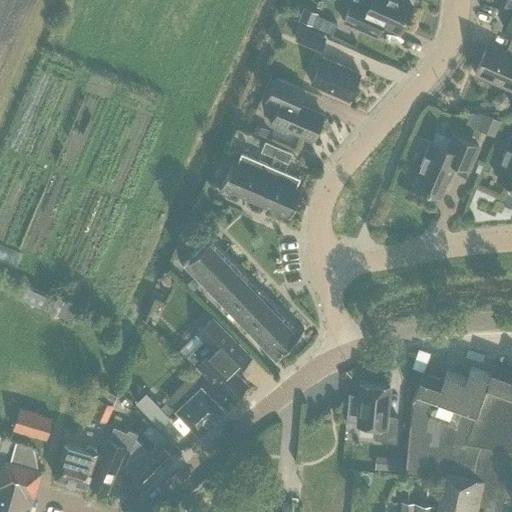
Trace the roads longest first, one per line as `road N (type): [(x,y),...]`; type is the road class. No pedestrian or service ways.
road 1 (residential): [(335,277),(319,250),(327,201),(436,71),(447,0)]
road 2 (residential): [(137,511),(339,353)]
road 3 (residential): [(511,243),(400,254),(335,277)]
road 4 (residential): [(339,353),(424,330),(511,327)]
